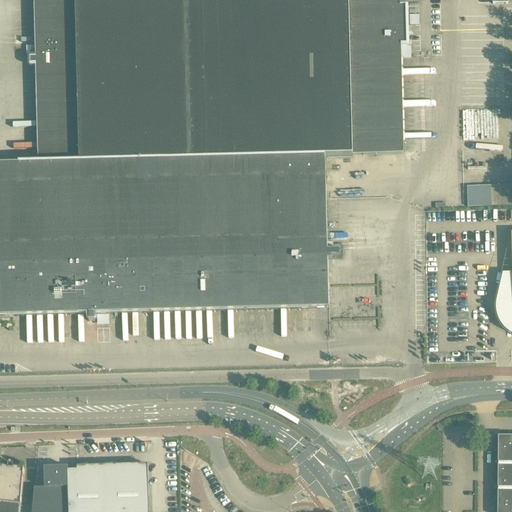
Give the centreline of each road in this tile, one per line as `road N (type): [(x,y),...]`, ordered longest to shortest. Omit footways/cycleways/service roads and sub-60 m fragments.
road 1 (unclassified): [(0,383),(394,372),(412,383),(421,403)]
road 2 (unclassified): [(0,438),(209,430),(239,494),(262,506),(323,477)]
road 3 (tertiary): [(0,418),(218,415),(278,436),(323,477)]
road 4 (unknown): [(464,257),(438,265),(441,345),(503,345),(493,225),(511,225)]
road 5 (tertiary): [(218,394),(0,400)]
road 6 (tertiary): [(357,442),(272,399),(218,394)]
road 7 (tertiary): [(337,457),(283,416),(218,394)]
